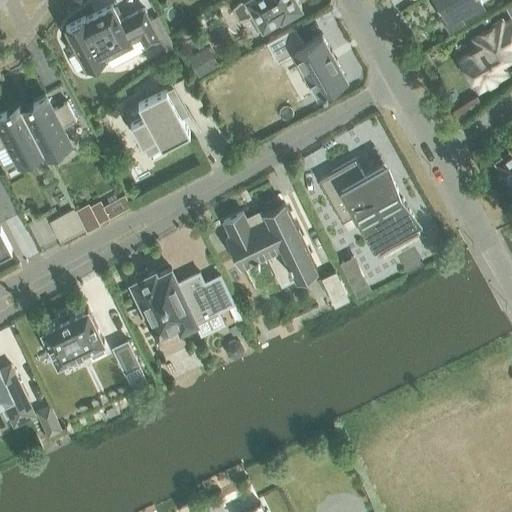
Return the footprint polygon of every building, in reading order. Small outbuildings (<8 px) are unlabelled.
[(301,6),(297,0),(240,0),(239,1),(232,7),(239,19),(248,16),(254,12),(262,26),(280,16),(281,17),(301,6)] [(438,0),(444,10),(441,12),(448,23),(462,15),(461,13),(482,0),(481,0),(438,0)] [(81,17),(65,26),(86,65),(105,54),(105,53),(140,34),(145,44),(159,37),(167,53),(177,48),(160,13),(150,18),(144,7),(121,19),(112,3),(86,17),(85,15),(81,17)] [(501,56),(510,50),(508,49),(511,46),(511,18),(503,24),(501,20),(473,37),(478,46),(458,58),(470,79),(472,78),(478,88),(506,72),(500,61),(503,59),(501,56)] [(294,25),(266,41),(277,61),(294,51),(318,93),(323,90),(324,91),(339,83),(338,81),(346,77),(337,61),(338,60),(331,49),(330,49),(322,33),(304,43),(294,25)] [(216,65),(206,47),(189,57),(199,74),(216,65)] [(190,130),(167,86),(138,101),(145,113),(131,121),(142,142),(156,135),(162,145),(190,130)] [(26,104),(22,106),(44,147),(42,148),(45,153),(69,140),(62,126),(76,118),(67,100),(53,108),(45,93),(33,100),(32,99),(29,101),(29,102),(26,104)] [(0,159),(3,166),(18,158),(19,160),(42,148),(44,147),(22,106),(19,101),(10,105),(10,104),(7,106),(7,107),(0,110),(0,159)] [(511,143),(509,145),(511,149),(511,150),(497,162),(511,182),(511,143)] [(386,168),(384,169),(385,170),(367,180),(353,156),(330,170),(337,181),(324,188),(323,189),(341,219),(355,211),(360,219),(359,220),(370,239),(371,239),(412,216),(413,215),(386,168)] [(0,210),(15,203),(0,174),(0,210)] [(317,268),(284,201),(263,211),(266,217),(250,225),(243,210),(223,220),(230,234),(226,236),(242,267),(281,248),(296,278),(317,268)] [(74,206),(49,219),(60,241),(85,228),(74,206)] [(0,254),(11,248),(0,226),(0,254)] [(353,253),(339,260),(355,293),(369,286),(353,253)] [(220,273),(204,281),(199,270),(178,281),(171,267),(157,274),(154,269),(131,281),(141,301),(143,307),(145,311),(148,316),(156,332),(177,322),(180,328),(218,309),(234,302),(220,273)] [(336,270),(321,277),(332,298),(346,291),(336,270)] [(88,307),(88,306),(86,306),(86,307),(43,328),(43,327),(41,328),(42,330),(50,346),(46,348),(52,360),(56,358),(57,361),(57,362),(59,361),(87,347),(91,356),(106,349),(102,340),(104,340),(103,338),(88,307)] [(127,338),(112,346),(125,371),(140,364),(127,338)] [(31,405),(10,363),(0,368),(0,402),(12,396),(19,410),(31,405)] [(61,427),(49,404),(36,410),(48,434),(61,427)] [(214,511),(223,508),(219,499),(206,506),(209,511),(214,511)] [(269,511),(264,500),(260,502),(239,511),(269,511)] [(196,511),(191,502),(180,507),(182,511),(196,511)]
